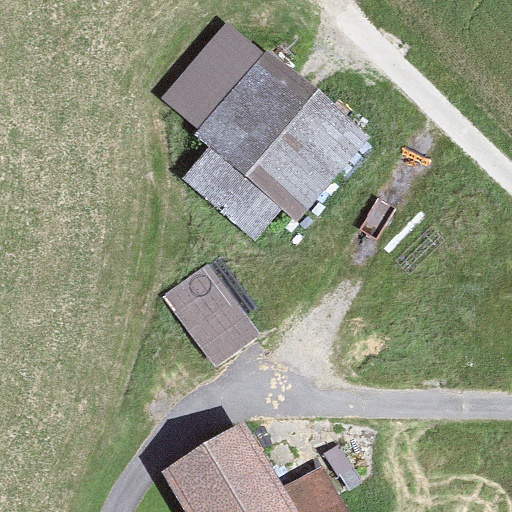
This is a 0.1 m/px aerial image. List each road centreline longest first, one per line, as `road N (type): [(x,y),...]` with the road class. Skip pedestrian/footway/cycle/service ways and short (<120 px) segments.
road 1 (track): [(511,412),(251,402),(167,442),(123,511)]
road 2 (track): [(443,112),(294,403)]
road 3 (track): [(511,181),(353,22)]
